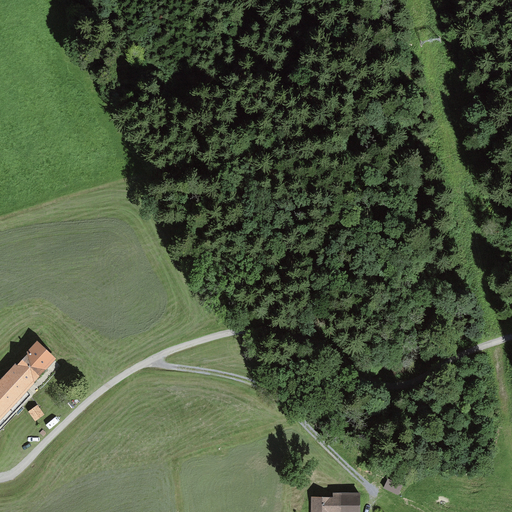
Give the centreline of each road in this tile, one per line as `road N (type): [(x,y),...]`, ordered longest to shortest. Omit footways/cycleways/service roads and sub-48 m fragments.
road 1 (unclassified): [(511,336),(393,387),(311,341),(276,331),(220,337),(120,378),(0,477)]
road 2 (track): [(152,360),(257,383),(373,491)]
